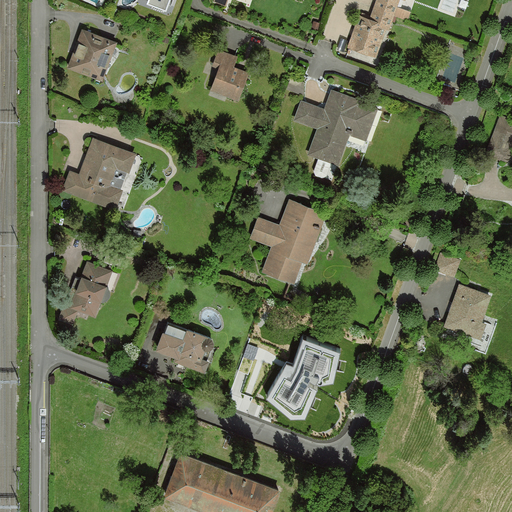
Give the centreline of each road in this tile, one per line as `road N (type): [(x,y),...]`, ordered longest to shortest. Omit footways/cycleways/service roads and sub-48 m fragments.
road 1 (residential): [(38,349),(337,455),(357,429),(473,114)]
road 2 (residential): [(38,349),(40,0)]
road 3 (residential): [(38,511),(38,349)]
road 4 (residential): [(473,114),(321,59)]
road 5 (unknown): [(426,240),(301,196)]
